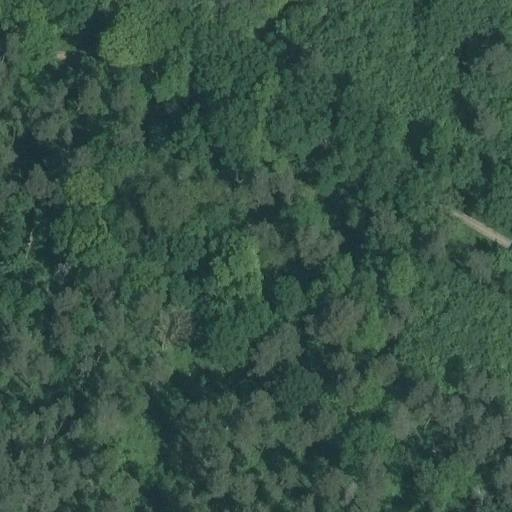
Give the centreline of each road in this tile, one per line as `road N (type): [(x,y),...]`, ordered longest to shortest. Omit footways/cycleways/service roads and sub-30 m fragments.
road 1 (track): [(511,232),(207,88),(0,35)]
road 2 (track): [(207,88),(253,57),(308,0)]
